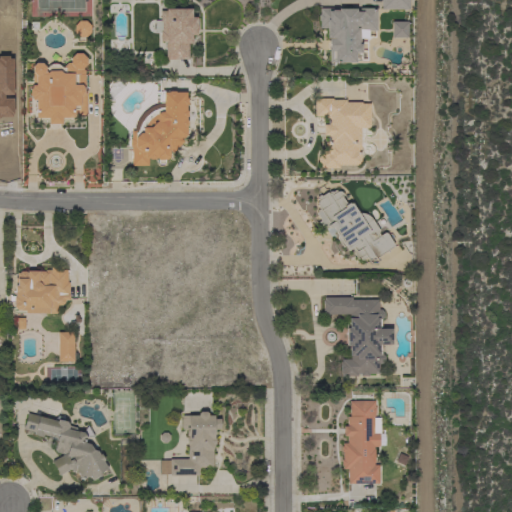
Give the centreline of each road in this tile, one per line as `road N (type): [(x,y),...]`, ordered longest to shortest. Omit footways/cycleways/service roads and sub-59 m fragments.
road 1 (residential): [(284,511),(284,369),(258,319),(253,51)]
road 2 (residential): [(254,200),(0,200)]
